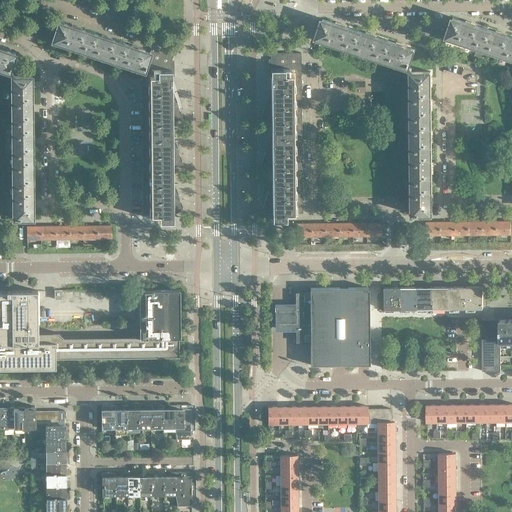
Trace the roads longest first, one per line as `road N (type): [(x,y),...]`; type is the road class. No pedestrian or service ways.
road 1 (secondary): [(234,267),(227,0)]
road 2 (secondary): [(212,0),(214,266)]
road 3 (residential): [(392,264),(388,209),(329,205),(314,193),(314,100),(339,97)]
road 4 (secondary): [(214,266),(218,511)]
road 5 (secondary): [(237,511),(234,267)]
road 6 (residential): [(124,203),(55,204),(49,196),(50,59)]
road 7 (residential): [(309,0),(324,8),(511,7)]
road 8 (residential): [(124,203),(122,106),(105,74),(50,59)]
road 9 (residential): [(511,202),(452,199),(449,91),(461,82)]
road 10 (residential): [(234,267),(392,264)]
road 11 (residential): [(26,44),(43,1),(141,33)]
road 12 (unclassified): [(0,267),(126,266)]
road 13 (residential): [(465,511),(464,445),(411,444)]
road 14 (residential): [(392,264),(511,263)]
